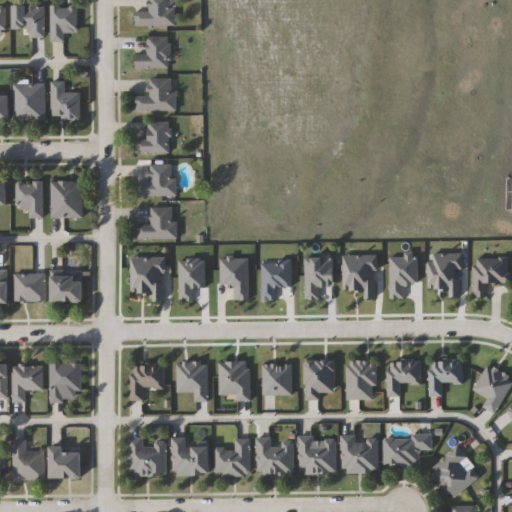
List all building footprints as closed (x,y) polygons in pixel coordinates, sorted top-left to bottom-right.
[(177,0),(177,26),(136,26),(136,6),(149,6),(149,0),(177,0)] [(46,6),(46,38),(33,38),(33,29),(14,29),(14,6),(46,6)] [(52,42),(52,6),(78,6),(78,32),(67,32),(67,42),(52,42)] [(0,30),(8,31),(8,7),(0,7),(0,30)] [(137,68),(137,54),(149,54),(149,37),(171,37),(171,68),(137,68)] [(137,111),(137,95),(151,95),(150,79),(177,79),(177,111),(137,111)] [(53,82),(67,82),(67,93),(81,92),(82,120),(62,121),(62,117),(54,117),(53,82)] [(47,85),(47,121),(15,121),(15,85),(47,85)] [(0,95),(11,95),(11,120),(0,120),(0,95)] [(171,122),(171,154),(138,154),(138,139),(149,139),(149,122),(171,122)] [(151,164),(176,164),(176,196),(138,196),(138,183),(151,183),(151,164)] [(84,218),(53,218),(53,181),(84,181),(84,218)] [(0,183),(8,183),(8,205),(0,205),(0,183)] [(31,218),(31,210),(19,210),(19,183),(44,183),(44,218),(31,218)] [(138,239),(138,224),(152,224),(152,207),(178,207),(178,239),(138,239)] [(0,269),(9,269),(9,303),(0,303),(0,269)] [(15,273),(47,273),(47,302),(15,302),(15,273)] [(84,302),(53,302),(53,276),(84,276),(84,302)] [(83,401),(52,402),(51,364),(82,363),(83,401)] [(0,364),(9,364),(9,398),(0,398),(0,364)] [(14,366),(45,366),(45,391),(27,391),(27,403),(14,403),(14,366)] [(166,387),(145,387),(145,401),(132,401),(132,366),(166,366),(166,387)] [(380,439),(380,473),(344,473),(344,435),(357,435),(357,439),(380,439)] [(300,437),(316,436),(316,440),(337,440),(338,474),(301,475),(300,437)] [(385,466),(386,436),(433,437),(432,450),(421,450),(421,467),(385,466)] [(131,438),(146,438),(146,443),(168,443),(168,476),(131,477),(131,438)] [(189,447),(210,447),(211,475),(175,476),(174,438),(189,438),(189,447)] [(295,442),(295,476),(258,476),(258,438),(273,438),(273,442),(295,442)] [(252,439),(252,476),(217,476),(217,449),(236,449),(236,439),(252,439)] [(14,480),(14,440),(28,440),(28,452),(46,452),(46,480),(14,480)] [(83,479),(51,479),(51,447),(83,447),(83,479)] [(483,476),(454,499),(431,469),(459,447),(483,476)]
